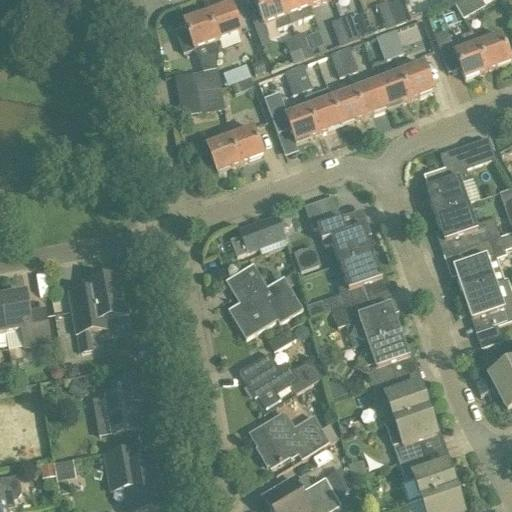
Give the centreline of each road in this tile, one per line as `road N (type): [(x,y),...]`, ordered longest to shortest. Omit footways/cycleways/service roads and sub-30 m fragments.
road 1 (residential): [(490,459),(461,406),(380,174)]
road 2 (residential): [(227,511),(182,261),(171,243)]
road 3 (residential): [(185,209),(168,189),(141,22),(150,0)]
road 4 (residential): [(185,209),(205,213),(342,167),(380,174)]
road 5 (residential): [(171,243),(0,261)]
road 6 (residential): [(380,174),(407,140),(511,106)]
